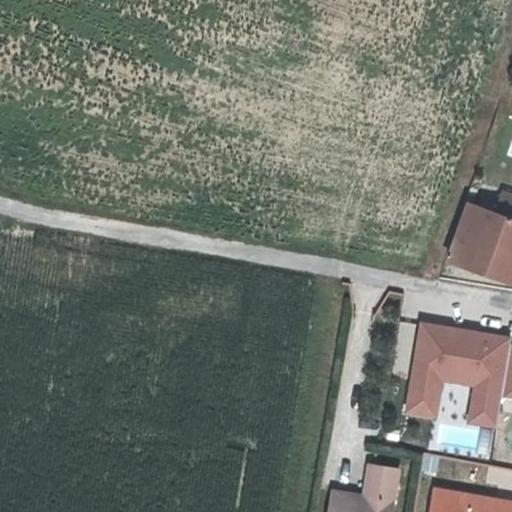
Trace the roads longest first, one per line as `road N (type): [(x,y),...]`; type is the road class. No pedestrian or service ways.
road 1 (unclassified): [(0,207),(511,295)]
road 2 (unknown): [(363,270),(343,462)]
